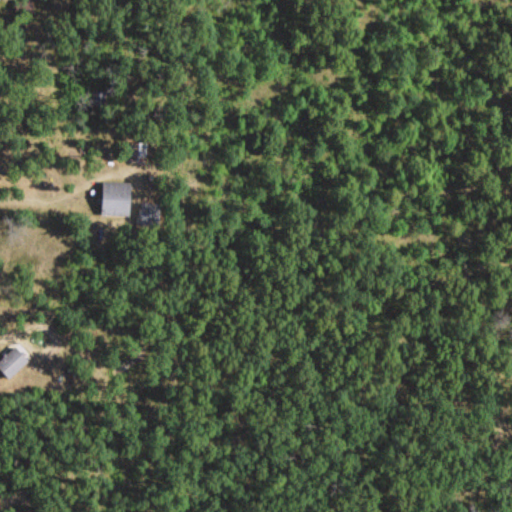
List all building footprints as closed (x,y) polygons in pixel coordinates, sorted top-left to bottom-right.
[(129,161),(146,161),(146,141),(129,142),(129,161)] [(130,214),(130,181),(99,181),(99,214),(130,214)] [(160,225),(160,202),(139,202),(139,225),(160,225)] [(40,228),(22,228),(22,249),(8,249),(7,257),(1,257),(1,274),(23,274),(23,264),(39,265),(40,228)] [(0,370),(8,378),(26,358),(11,344),(0,356),(0,370)]
